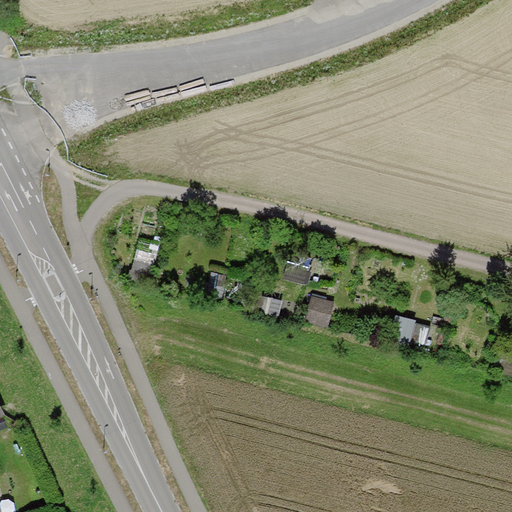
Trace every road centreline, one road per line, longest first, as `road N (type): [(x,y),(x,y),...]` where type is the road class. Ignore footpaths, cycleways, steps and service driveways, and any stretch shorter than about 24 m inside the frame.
road 1 (track): [(75,252),(117,194),(161,189),(511,273)]
road 2 (primary): [(0,102),(189,67),(378,0)]
road 3 (unclassified): [(0,177),(160,511)]
